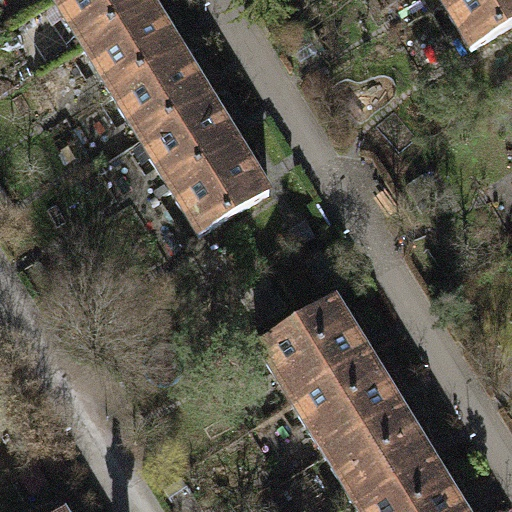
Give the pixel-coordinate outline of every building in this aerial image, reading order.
[(141,0),(47,0),(45,2),(74,48),(145,5),(141,0)] [(511,0),(441,0),(432,6),(461,53),(511,22),(511,0)] [(145,5),(74,48),(103,95),(174,52),(145,5)] [(174,52),(103,95),(133,142),(203,99),(174,52)] [(203,99),(133,142),(162,189),(232,146),(203,99)] [(232,146),(162,189),(191,236),(262,192),(232,146)] [(361,354),(329,301),(250,348),(283,402),(361,354)] [(394,408),(361,354),(283,402),(315,456),(394,408)] [(426,462),(394,408),(315,456),(348,509),(426,462)] [(456,511),(426,462),(348,509),(349,511),(456,511)]
